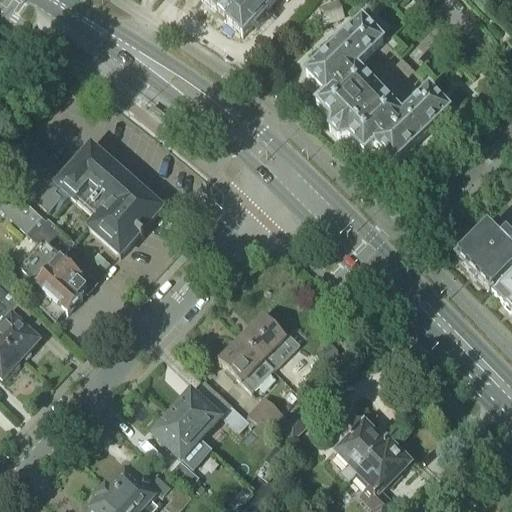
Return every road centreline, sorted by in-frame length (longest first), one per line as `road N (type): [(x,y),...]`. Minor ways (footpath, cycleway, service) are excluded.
road 1 (residential): [(0,497),(279,194)]
road 2 (secondary): [(279,194),(511,422)]
road 3 (secondary): [(511,383),(300,173)]
road 4 (secondary): [(300,173),(201,85),(133,40),(107,35)]
road 5 (secondary): [(107,35),(120,57),(279,194)]
